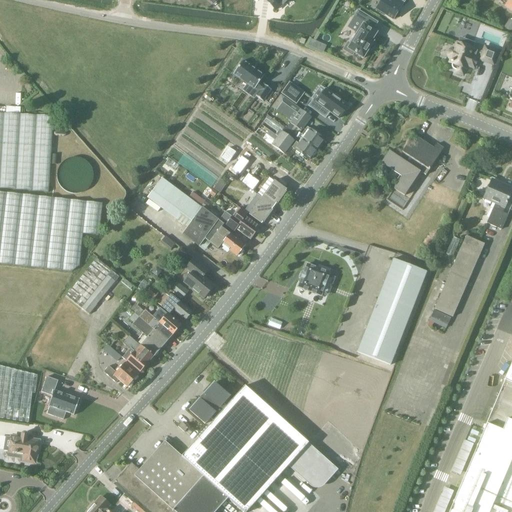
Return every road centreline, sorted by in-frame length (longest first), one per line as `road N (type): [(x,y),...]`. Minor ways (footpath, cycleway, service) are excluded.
road 1 (tertiary): [(45,511),(250,276),(384,87)]
road 2 (unclassified): [(384,87),(265,40),(121,20)]
road 3 (unclassified): [(511,139),(384,87)]
